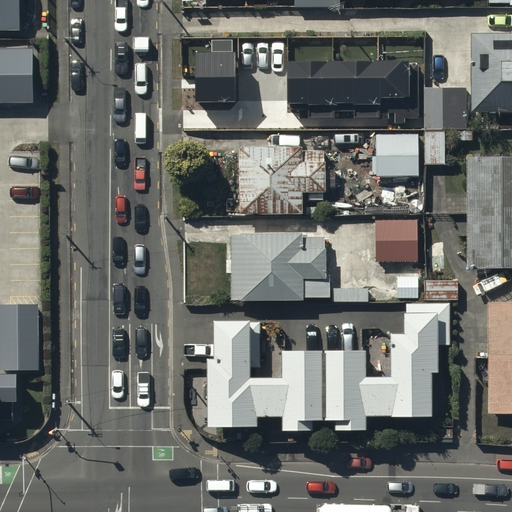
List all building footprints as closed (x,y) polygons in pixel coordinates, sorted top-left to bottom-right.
[(0,0),(0,33),(19,33),(18,0),(0,0)] [(203,0),(203,1),(294,0),(294,9),(340,9),(340,0),(203,0)] [(511,36),(470,37),(471,117),(511,116),(511,36)] [(236,52),(196,53),(196,102),(236,101),(236,52)] [(0,109),(32,110),(33,55),(0,54),(0,109)] [(410,60),(287,61),(287,104),(308,104),(308,117),(335,116),(335,110),(355,110),(355,116),(419,116),(419,65),(410,65),(410,60)] [(466,89),(425,90),(425,130),(466,130),(466,89)] [(418,136),(376,137),(377,179),(419,178),(418,136)] [(324,149),(240,150),(241,217),(303,216),(303,196),(324,195),(324,149)] [(511,159),(467,160),(467,271),(511,271),(511,159)] [(416,222),(375,223),(377,265),(417,263),(416,222)] [(304,236),(231,237),(231,303),(304,302),(304,279),(323,279),(322,239),(304,239),(304,236)] [(511,305),(486,306),(487,417),(511,417),(511,305)] [(262,323),(214,324),(215,363),(208,363),(208,432),(259,432),(259,422),(283,422),(283,436),(315,436),(315,427),(337,426),(337,435),(367,435),(367,421),(431,421),(431,376),(438,376),(438,347),(450,347),(450,306),(407,306),(407,317),(406,317),(406,324),(404,324),(405,338),(391,338),(391,381),(367,381),(367,355),(282,356),(282,381),(253,381),(252,371),(262,370),(262,323)] [(39,310),(0,310),(0,374),(39,375),(39,310)] [(0,425),(14,425),(13,412),(17,412),(16,381),(0,381),(0,425)]
